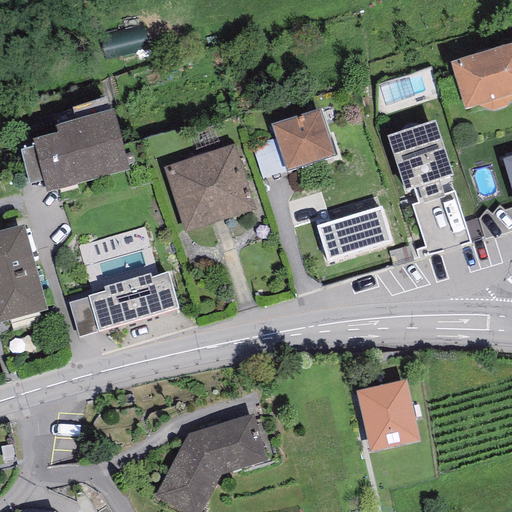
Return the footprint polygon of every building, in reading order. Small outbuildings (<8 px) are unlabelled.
[(511,42),(449,62),(464,109),(478,105),(493,111),(506,106),(511,97),(511,42)] [(113,108),(55,124),(57,132),(31,139),(34,146),(42,181),(46,192),(129,169),(113,108)] [(319,109),(271,124),(286,171),(334,155),(319,109)] [(434,120),(387,136),(405,192),(414,189),(418,203),(412,205),(428,254),(469,241),(452,192),(443,194),(439,181),(453,176),(434,120)] [(234,144),(163,167),(184,233),(256,210),(234,144)] [(29,184),(42,181),(34,146),(20,150),(29,184)] [(511,155),(502,159),(511,192),(511,155)] [(381,206),(316,226),(327,262),(392,243),(381,206)] [(511,213),(488,217),(491,235),(511,231),(511,213)] [(23,225),(0,231),(0,323),(47,311),(23,225)] [(88,298),(68,303),(78,337),(179,309),(169,272),(151,277),(150,274),(104,287),(105,291),(87,296),(88,298)] [(407,380),(356,391),(369,452),(420,441),(407,380)] [(253,414),(188,434),(153,498),(180,511),(201,511),(220,475),(267,460),(253,414)]
